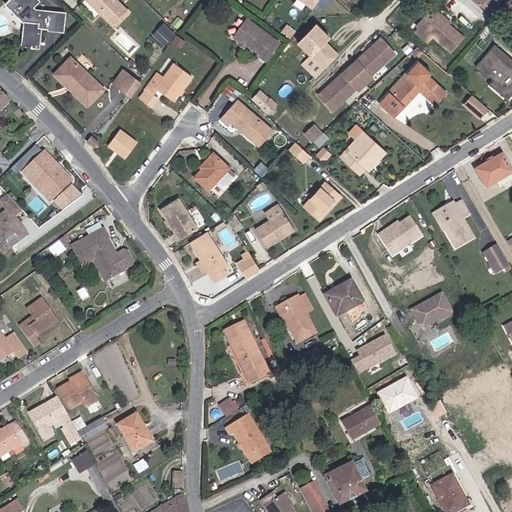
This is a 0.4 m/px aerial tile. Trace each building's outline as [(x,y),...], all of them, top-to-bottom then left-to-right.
[(16,2),(12,7),(30,26),(31,27),(35,31),(35,41),(30,40),(30,48),(46,49),(47,30),(55,30),(55,34),(64,34),(64,14),(45,13),(41,9),(46,5),(40,0),(23,0),(19,5),(16,2)] [(40,0),(46,5),(41,9),(43,11),(50,5),(44,0),(40,0)] [(94,0),(94,1),(108,15),(122,29),(136,16),(120,0),(94,0)] [(319,0),(297,0),(312,11),(319,0)] [(337,0),(332,0),(334,1),(330,7),(332,9),(338,0),(337,0)] [(478,0),(492,12),(496,7),(494,5),(492,4),(488,0),(478,0)] [(436,11),(450,21),(451,17),(434,4),(420,20),(421,23),(423,25),(436,11)] [(423,25),(421,23),(417,29),(429,40),(434,34),(452,49),(464,34),(450,21),(436,11),(423,25)] [(73,14),(64,14),(64,34),(73,34),(73,14)] [(165,22),(153,34),(165,46),(177,34),(165,22)] [(282,46),(250,22),(237,40),(243,44),(246,43),(264,57),(264,59),(270,64),(282,46)] [(329,70),(339,59),(331,51),(335,48),(329,43),(333,38),(320,25),(302,44),(329,70)] [(347,71),(322,93),(336,108),(360,86),(361,88),(375,75),(374,73),(398,52),(384,37),(360,59),(361,61),(348,72),(347,71)] [(492,75),(509,90),(511,86),(511,69),(508,66),(511,60),(511,58),(493,42),(487,48),(489,50),(476,65),(488,74),(489,73),(492,75)] [(335,48),(331,51),(339,59),(343,55),(335,48)] [(68,73),(79,63),(76,60),(60,75),(76,91),(79,88),(67,77),(68,73)] [(434,71),(419,60),(409,70),(412,73),(394,91),(390,87),(378,100),(395,116),(418,92),(434,106),(446,91),(430,77),(434,71)] [(79,88),(76,91),(95,109),(110,95),(79,63),(68,73),(67,77),(79,88)] [(195,79),(179,66),(169,80),(163,76),(151,93),(158,98),(163,91),(179,102),(195,79)] [(124,94),(134,80),(129,75),(119,89),(124,94)] [(509,90),(492,75),(488,80),(505,95),(508,91),(509,90)] [(134,80),(124,94),(136,102),(147,87),(134,80)] [(2,88),(0,86),(0,116),(16,100),(16,99),(2,88)] [(252,98),(269,114),(278,104),(261,89),(252,98)] [(489,108),(474,94),(466,104),(480,117),(489,108)] [(269,124),(243,100),(227,118),(234,125),(237,121),(256,139),(269,124)] [(315,138),(324,130),(318,122),(308,131),(315,138)] [(277,131),(269,124),(256,139),(264,146),(277,131)] [(387,152),(358,127),(352,134),(359,141),(345,158),(362,173),(368,167),(372,170),(387,152)] [(323,132),(312,142),(317,145),(326,136),(323,132)] [(141,147),(123,134),(113,149),(130,161),(141,147)] [(98,154),(104,147),(96,140),(91,146),(92,147),(98,154)] [(316,158),(302,145),(297,152),(311,164),(316,158)] [(79,181),(51,152),(33,170),(56,193),(61,188),(66,193),(79,181)] [(501,182),(511,175),(511,165),(505,153),(479,167),(491,187),(501,182)] [(233,168),(217,154),(211,162),(213,164),(208,169),(200,178),(214,190),(220,183),(227,190),(237,179),(230,172),(233,168)] [(511,175),(501,182),(505,188),(511,183),(511,175)] [(344,196),(330,182),(310,205),(325,218),(344,196)] [(66,193),(61,188),(56,193),(61,198),(66,193)] [(460,242),(477,233),(466,213),(472,210),(465,196),(459,200),(460,202),(444,211),(450,222),(460,242)] [(459,200),(458,198),(438,208),(447,223),(450,222),(444,211),(460,202),(459,200)] [(203,230),(193,214),(184,201),(167,211),(186,241),(203,230)] [(20,242),(33,233),(15,207),(1,216),(4,219),(4,231),(0,234),(0,241),(7,251),(16,245),(14,243),(18,240),(20,242)] [(289,213),(262,231),(273,248),(300,229),(289,213)] [(428,233),(415,215),(384,235),(397,254),(428,233)] [(120,254),(117,254),(114,249),(117,248),(112,239),(113,238),(109,229),(76,246),(86,266),(97,260),(100,266),(107,266),(114,279),(129,271),(128,270),(136,267),(137,263),(133,253),(129,252),(121,256),(120,254)] [(60,240),(50,247),(57,255),(66,248),(60,240)] [(201,252),(223,283),(234,275),(229,269),(235,266),(217,241),(201,252)] [(511,261),(501,242),(486,250),(497,270),(511,261)] [(266,270),(258,257),(245,266),(253,278),(266,270)] [(107,266),(100,266),(108,281),(114,279),(107,266)] [(367,294),(356,279),(332,296),(342,311),(367,294)] [(446,290),(415,307),(422,320),(432,323),(457,310),(446,290)] [(308,298),(289,308),(306,339),(324,330),(314,310),(321,306),(314,292),(307,296),(308,298)] [(287,303),(289,308),(308,298),(307,296),(305,293),(287,303)] [(28,332),(40,349),(46,346),(42,336),(63,322),(47,298),(31,308),(37,317),(41,323),(28,332)] [(41,323),(37,317),(24,326),(28,332),(41,323)] [(260,364),(251,369),(256,379),(275,370),(250,319),(231,328),(238,343),(246,359),(257,356),(260,364)] [(14,345),(0,325),(0,355),(6,363),(20,355),(25,360),(34,354),(24,338),(14,345)] [(402,354),(392,335),(364,350),(367,356),(357,361),(364,374),(402,354)] [(309,351),(316,360),(324,356),(318,346),(309,351)] [(257,356),(246,359),(251,369),(260,364),(257,356)] [(504,433),(511,428),(511,371),(481,387),(504,433)] [(91,372),(64,387),(75,406),(90,398),(93,402),(104,396),(91,372)] [(412,378),(384,392),(394,412),(422,397),(412,378)] [(228,396),(235,409),(241,405),(234,392),(228,396)] [(235,409),(228,396),(223,399),(230,412),(235,409)] [(75,415),(65,397),(42,412),(57,436),(64,432),(61,425),(69,419),(75,415)] [(387,423),(376,406),(347,423),(357,441),(387,423)] [(144,411),(116,425),(132,453),(159,439),(144,411)] [(252,411),(229,423),(232,430),(235,429),(249,454),(268,444),(252,411)] [(75,415),(69,419),(73,424),(78,422),(75,415)] [(26,423),(0,439),(0,444),(6,454),(35,436),(26,423)] [(0,462),(8,457),(6,454),(0,444),(0,462)] [(272,451),(268,444),(249,454),(253,461),(272,451)] [(115,490),(97,455),(83,463),(90,476),(95,474),(107,496),(115,490)] [(374,490),(368,479),(377,475),(368,459),(360,463),(359,461),(332,476),(347,505),(374,490)] [(454,473),(433,484),(446,511),(451,511),(463,506),(464,510),(471,507),(469,503),(454,473)] [(21,486),(14,476),(8,479),(16,490),(21,486)] [(314,480),(299,488),(312,511),(329,511),(332,511),(314,480)] [(115,490),(107,496),(114,509),(115,511),(117,511),(125,508),(118,495),(115,490)] [(274,493),(262,501),(270,511),(295,511),(284,495),(278,499),(274,493)] [(193,511),(190,495),(162,511),(193,511)] [(35,511),(28,500),(8,511),(35,511)]
